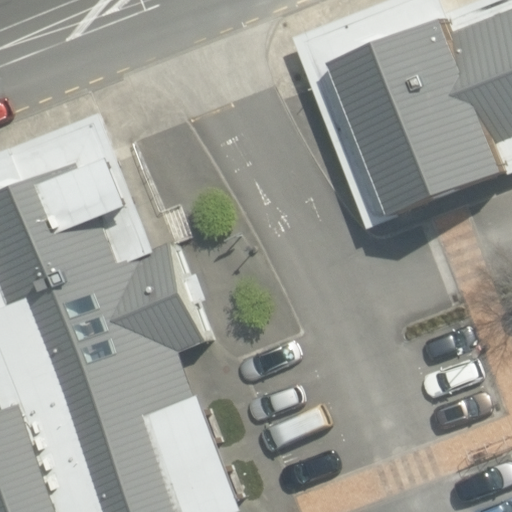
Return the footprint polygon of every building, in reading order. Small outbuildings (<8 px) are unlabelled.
[(346,64),(462,19),(460,14),(454,0),(403,0),(304,38),(377,229),(406,218),(346,64)] [(511,142),(510,143),(511,146),(511,0),(495,0),(460,14),(462,19),(467,33),(511,15),(511,142)] [(511,15),(467,33),(510,143),(511,142),(511,15)] [(511,146),(510,143),(467,33),(462,19),(346,64),(406,218),(511,178),(511,146)] [(236,511),(247,507),(183,358),(218,345),(135,146),(0,201),(0,395),(5,407),(0,409),(0,511),(236,511)]
